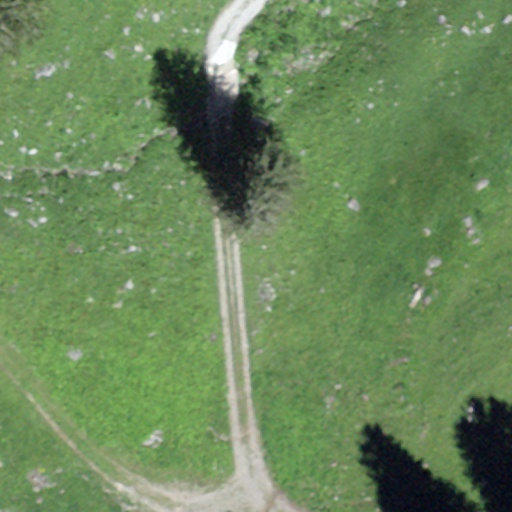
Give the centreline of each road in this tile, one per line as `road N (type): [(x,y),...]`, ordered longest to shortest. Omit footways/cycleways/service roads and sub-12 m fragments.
road 1 (track): [(245,490),(216,96),(224,38),(251,0)]
road 2 (track): [(0,348),(115,478),(176,510),(199,511)]
